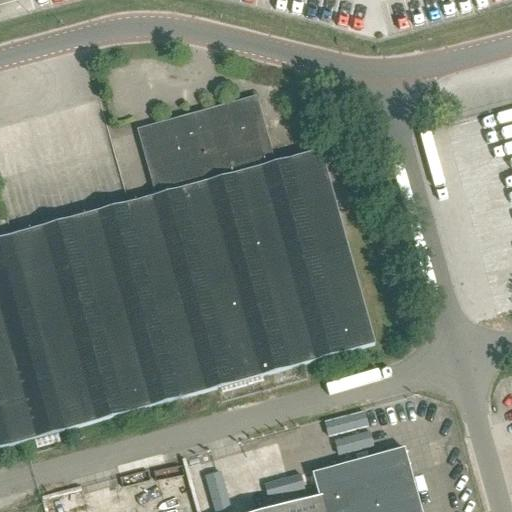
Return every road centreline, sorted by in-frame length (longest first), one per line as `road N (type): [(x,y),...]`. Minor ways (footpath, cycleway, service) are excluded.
road 1 (unclassified): [(0,484),(458,355)]
road 2 (unclassified): [(0,59),(89,34),(187,28),(384,69)]
road 3 (unclassified): [(458,355),(384,69)]
road 4 (unclassified): [(502,511),(458,355)]
road 5 (unclassified): [(384,69),(511,42)]
